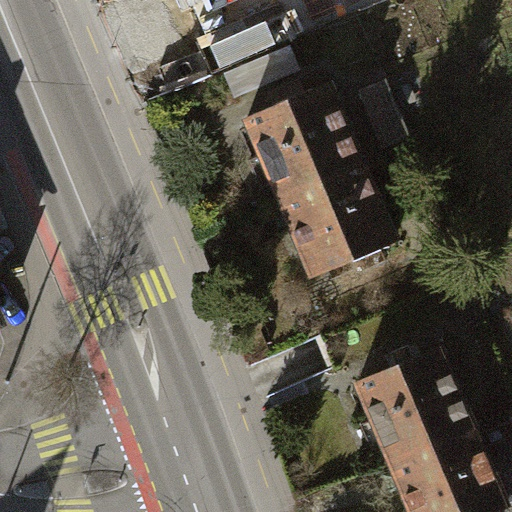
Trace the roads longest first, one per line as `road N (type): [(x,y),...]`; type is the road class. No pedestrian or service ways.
road 1 (primary): [(1,0),(129,297),(184,456)]
road 2 (residential): [(0,488),(122,480),(184,456)]
